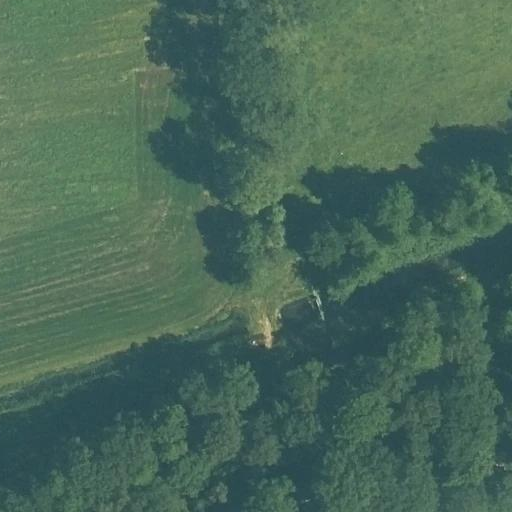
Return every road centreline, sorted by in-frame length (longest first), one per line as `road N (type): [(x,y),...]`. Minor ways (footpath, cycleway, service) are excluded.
road 1 (track): [(511,259),(430,294),(370,365),(264,393),(17,511)]
road 2 (track): [(257,0),(264,393)]
